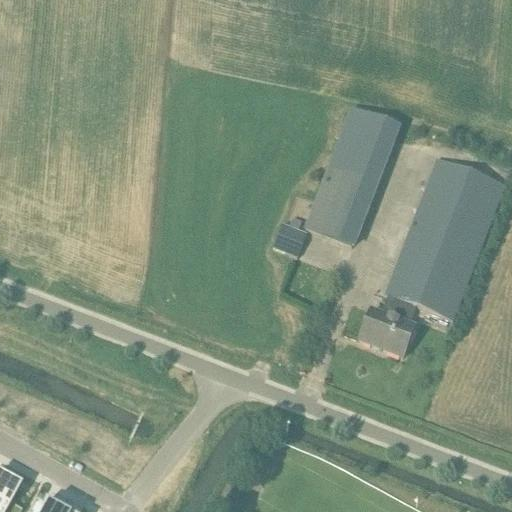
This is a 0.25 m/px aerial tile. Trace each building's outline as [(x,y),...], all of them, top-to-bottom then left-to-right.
[(398,129),(351,112),(346,126),(307,233),(351,250),(380,173),(392,142),(398,129)] [(446,132),(426,125),(421,138),(442,145),(446,132)] [(384,298),(387,299),(415,310),(452,324),(504,189),(436,162),(384,298)] [(306,237),(281,227),(272,251),(296,261),(306,237)] [(408,328),(415,310),(387,299),(380,317),(370,314),(358,344),(402,361),(414,330),(408,328)] [(0,511),(19,511),(12,508),(23,488),(0,475),(0,511)]
